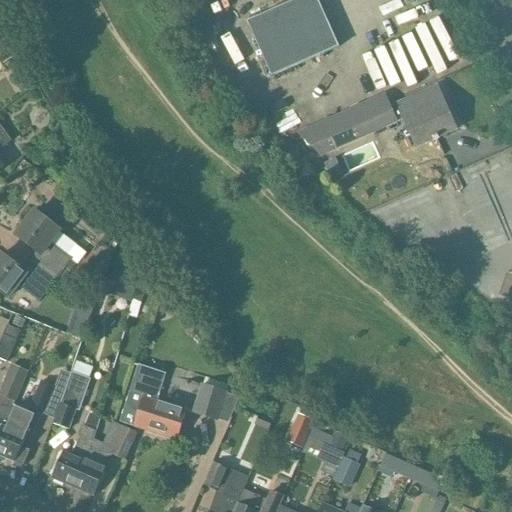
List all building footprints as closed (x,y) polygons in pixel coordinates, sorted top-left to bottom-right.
[(338,46),(318,0),(295,0),(249,21),(272,75),(338,46)] [(439,87),(391,108),(397,123),(407,118),(418,144),(456,127),(456,126),(452,127),(436,90),(439,88),(439,87)] [(321,157),(397,123),(391,108),(385,95),(299,133),(321,157)] [(0,148),(11,140),(0,124),(0,169),(2,168),(0,164),(0,148)] [(511,150),(396,196),(402,212),(511,168),(511,165),(511,163),(511,162),(511,150)] [(56,280),(55,280),(62,285),(87,252),(62,232),(35,211),(16,235),(36,250),(29,260),(56,280)] [(56,280),(29,260),(22,269),(2,254),(0,257),(0,290),(11,299),(20,286),(40,301),(55,280),(56,280)] [(0,344),(8,326),(10,321),(0,317),(0,344)] [(21,331),(8,326),(0,344),(0,358),(7,362),(21,331)] [(0,441),(14,408),(15,406),(13,405),(15,402),(28,371),(12,364),(0,393),(0,395),(1,396),(0,398),(0,441)] [(138,365),(120,422),(135,427),(176,440),(186,411),(157,402),(152,400),(161,373),(166,375),(166,374),(138,365)] [(72,373),(71,374),(65,391),(55,419),(53,424),(70,430),(77,411),(80,412),(91,380),(72,373)] [(42,381),(29,409),(55,419),(65,391),(55,387),(42,381)] [(228,392),(202,384),(193,414),(219,422),(228,392)] [(14,408),(0,441),(0,455),(24,466),(31,451),(21,447),(26,436),(31,438),(39,418),(41,415),(29,410),(27,413),(14,408)] [(302,449),(314,421),(298,415),(287,442),(302,449)] [(52,478),(73,487),(93,441),(96,431),(83,425),(79,435),(82,437),(74,454),(64,450),(52,478)] [(112,449),(93,441),(73,487),(94,496),(106,468),(101,466),(106,455),(111,455),(126,461),(139,433),(123,426),(112,449)] [(347,449),(344,456),(359,462),(362,455),(347,449)] [(394,472),(434,488),(439,476),(386,455),(379,472),(392,478),(394,472)] [(233,511),(237,503),(248,478),(213,463),(204,486),(218,492),(210,511),(233,511)] [(286,497),(271,491),(261,511),(279,511),(282,507),(286,497)] [(439,496),(434,508),(443,511),(448,500),(439,496)] [(237,503),(233,511),(257,511),(258,511),(237,503)] [(318,511),(343,511),(322,503),(318,511)]
